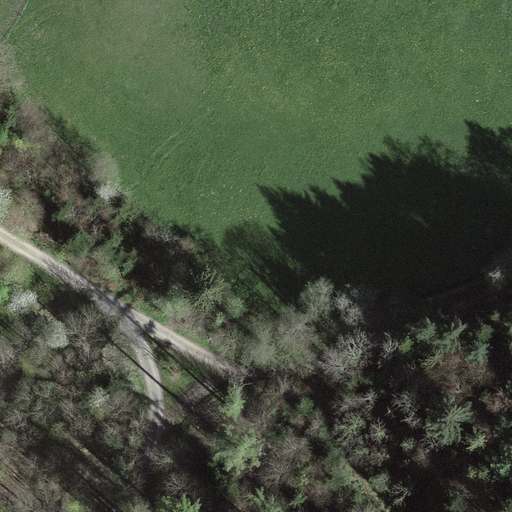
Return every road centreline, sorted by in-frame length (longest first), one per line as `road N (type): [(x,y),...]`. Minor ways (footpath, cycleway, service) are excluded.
road 1 (track): [(116,305),(209,355),(278,368),(511,292)]
road 2 (track): [(116,305),(144,349),(155,402),(146,460),(115,511)]
road 3 (track): [(0,234),(116,305)]
